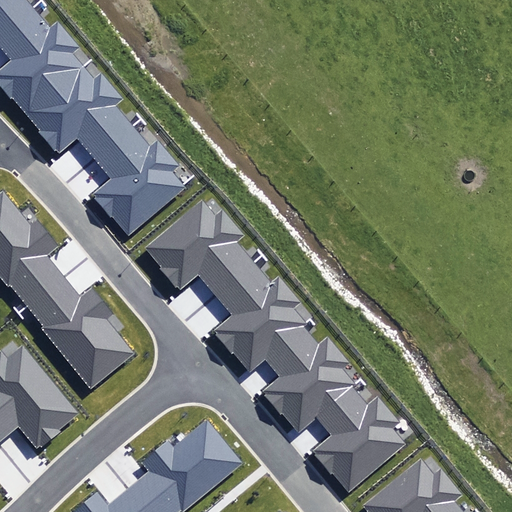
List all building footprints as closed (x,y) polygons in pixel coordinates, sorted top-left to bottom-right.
[(0,0),(0,37),(34,9),(26,0),(0,0)] [(26,113),(83,66),(72,53),(80,47),(58,21),(50,28),(34,9),(0,37),(0,46),(11,60),(0,69),(0,86),(10,99),(12,97),(26,113)] [(78,138),(95,160),(134,126),(116,104),(122,99),(100,73),(93,79),(83,66),(26,113),(40,131),(39,132),(54,151),(56,149),(59,154),(78,138)] [(111,179),(93,194),(96,197),(94,199),(110,218),(112,216),(129,236),(186,188),(172,172),(179,165),(158,140),(151,146),(134,126),(95,160),(111,179)] [(28,306),(65,277),(47,255),(58,246),(37,220),(31,225),(3,191),(0,193),(0,277),(7,286),(10,284),(28,306)] [(215,295),(255,262),(237,242),(245,235),(223,209),(216,215),(203,200),(145,248),(161,267),(159,269),(175,288),(177,286),(180,290),(199,275),(215,295)] [(249,372),(264,359),(304,327),(307,324),(294,308),(301,303),(279,277),(272,283),(255,262),(215,295),(232,315),(215,329),(218,333),(215,335),(232,355),(234,353),(249,372)] [(81,297),(65,277),(28,306),(44,326),(40,328),(90,389),(134,354),(106,320),(113,314),(92,288),(81,297)] [(298,433),(316,418),(353,387),(356,384),(343,369),(350,363),(327,336),(318,343),(304,327),(264,359),(279,377),(263,390),(266,394),(264,396),(280,414),(282,413),(298,433)] [(0,434),(15,423),(36,448),(40,445),(42,448),(62,433),(59,430),(79,414),(22,345),(7,358),(1,351),(0,351),(0,434)] [(332,473),(349,492),(406,444),(393,429),(400,423),(378,397),(368,405),(353,387),(316,418),(331,436),(314,450),(317,453),(315,455),(331,474),(332,473)] [(242,464),(207,421),(174,447),(168,440),(141,462),(148,471),(127,488),(146,511),(178,511),(181,510),(183,511),(242,464)] [(463,511),(454,501),(462,495),(441,469),(434,474),(422,458),(363,505),(367,511),(463,511)] [(146,511),(127,488),(108,505),(97,492),(73,511),(146,511)]
